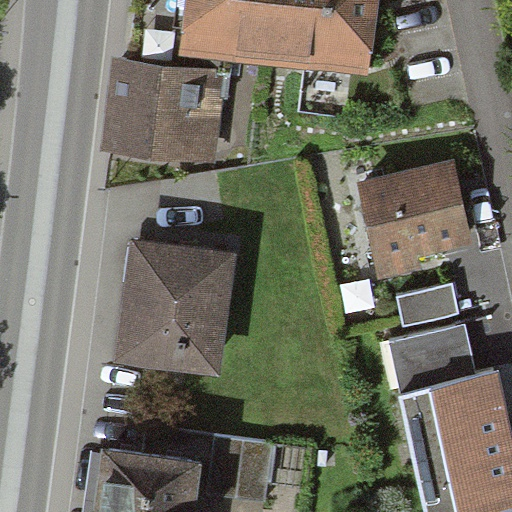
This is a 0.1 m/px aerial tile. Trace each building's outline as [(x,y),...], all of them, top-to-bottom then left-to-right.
[(186,0),(181,45),(370,68),(377,0),(186,0)] [(131,57),(120,147),(218,159),(229,68),(131,57)] [(363,176),(383,271),(418,264),(414,247),(471,235),(455,157),(363,176)] [(120,228),(104,347),(201,360),(216,241),(120,228)] [(391,348),(424,511),(496,511),(511,509),(511,394),(506,366),(476,372),(468,333),(391,348)] [(270,444),(216,437),(209,491),(263,498),(270,444)] [(102,450),(94,511),(189,511),(195,461),(102,450)]
